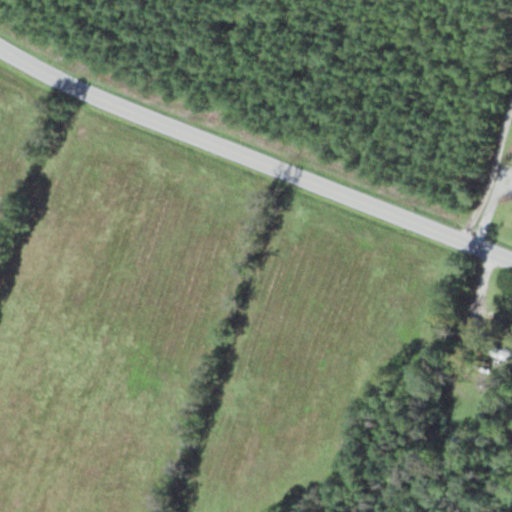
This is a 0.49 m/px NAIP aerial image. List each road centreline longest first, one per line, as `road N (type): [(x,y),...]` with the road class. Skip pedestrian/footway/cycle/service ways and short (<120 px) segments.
road 1 (secondary): [(0,46),(105,99),(461,241)]
road 2 (track): [(461,241),(511,101)]
